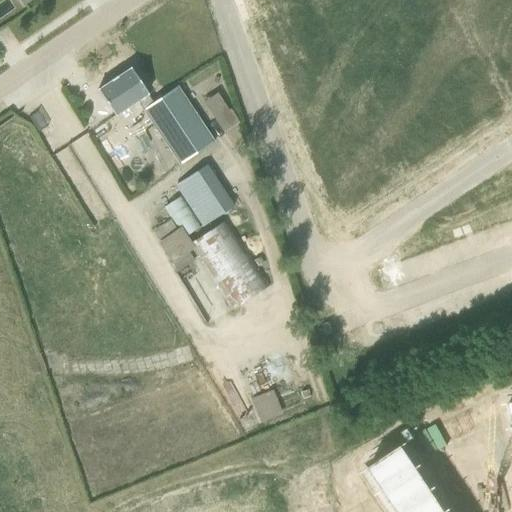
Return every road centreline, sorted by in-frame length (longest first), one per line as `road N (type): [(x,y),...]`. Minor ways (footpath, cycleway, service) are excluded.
road 1 (residential): [(230,0),(320,273),(511,150)]
road 2 (unknown): [(342,322),(511,256)]
road 3 (residential): [(0,92),(132,0)]
